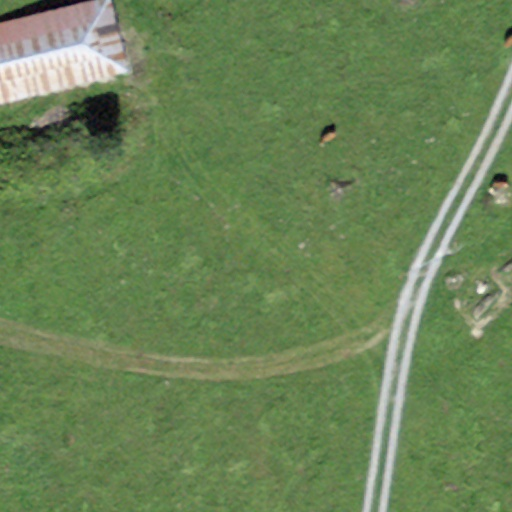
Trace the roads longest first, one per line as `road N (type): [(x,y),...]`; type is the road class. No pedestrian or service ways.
road 1 (track): [(378,511),(407,321),(511,110)]
road 2 (track): [(0,328),(80,361),(201,372),(354,353),(407,321)]
